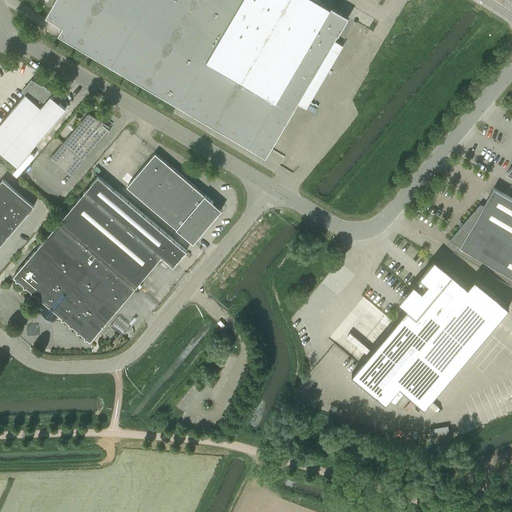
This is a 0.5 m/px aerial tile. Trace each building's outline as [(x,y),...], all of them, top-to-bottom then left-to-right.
[(54,0),(50,8),(45,17),(62,27),(58,35),(177,105),(265,157),(270,148),(297,103),(348,16),(320,0),(54,0)] [(0,150),(17,165),(65,108),(50,96),(53,92),(31,79),(21,91),(25,94),(0,123),(0,150)] [(49,158),(70,176),(109,130),(99,121),(100,120),(88,113),(63,142),(49,158)] [(193,242),(221,209),(155,152),(126,186),(193,242)] [(97,175),(13,275),(16,277),(16,280),(19,280),(23,283),(23,286),(26,286),(31,290),(31,293),(34,292),(38,296),(39,299),(42,299),(45,302),(38,309),(52,321),(58,313),(61,316),(62,319),(64,318),(69,322),(69,325),(72,325),(77,329),(77,332),(80,331),(84,335),(84,338),(87,338),(90,340),(113,313),(136,286),(161,256),(173,266),(187,250),(97,175)] [(0,181),(0,244),(34,205),(2,179),(0,181)] [(511,276),(511,197),(493,187),(483,205),(480,203),(449,239),(511,276)] [(424,406),(509,306),(474,277),(467,286),(434,258),(399,300),(407,307),(393,323),(359,363),(351,373),(385,401),(399,385),(424,406)]
